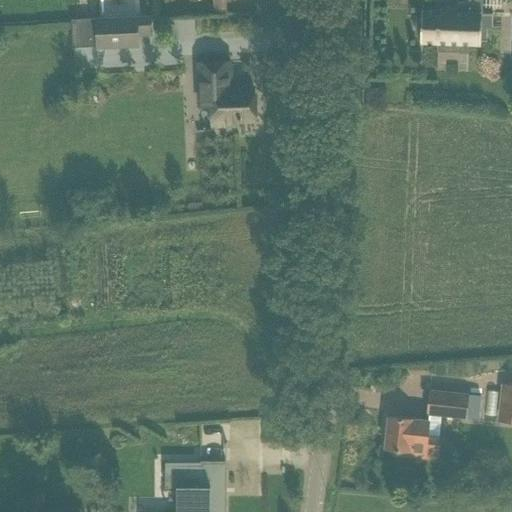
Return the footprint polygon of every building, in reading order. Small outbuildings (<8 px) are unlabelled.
[(421,16),(417,16),(416,34),(421,34),(420,50),(480,52),(481,40),(487,41),(487,39),(485,39),(486,27),(491,27),(491,14),(493,15),(493,13),(482,13),(482,5),(504,5),(504,0),(434,0),(434,11),(423,11),(423,9),(422,9),(421,16)] [(149,16),(95,18),(97,46),(138,44),(137,31),(150,31),(149,16)] [(235,120),(255,119),(253,87),(231,88),(230,62),(197,63),(198,105),(210,105),(211,125),(235,124),(235,120)] [(87,300),(75,301),(76,313),(83,313),(88,307),(87,300)] [(501,382),(496,420),(503,421),(511,422),(511,383),(507,383),(501,382)] [(385,419),(385,426),(387,429),(385,448),(394,449),(393,454),(396,455),(408,456),(437,459),(440,436),(442,415),(478,418),(481,393),(468,392),(429,388),(426,413),(429,414),(428,420),(408,418),(389,416),(388,417),(385,419)] [(204,461),(200,461),(200,462),(200,465),(165,465),(165,488),(183,487),(183,511),(226,511),(226,460),(204,461)] [(481,463),(472,482),(482,487),(492,468),(481,463)]
